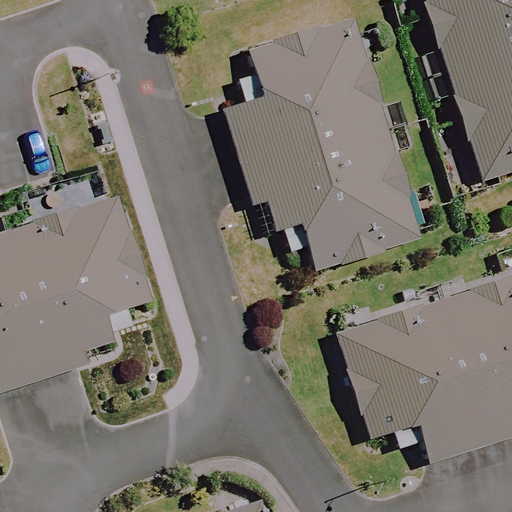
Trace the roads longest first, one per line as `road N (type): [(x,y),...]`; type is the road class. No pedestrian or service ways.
road 1 (residential): [(239,414),(116,0)]
road 2 (residential): [(37,511),(30,489),(239,414)]
road 3 (residential): [(320,511),(278,446),(239,414)]
